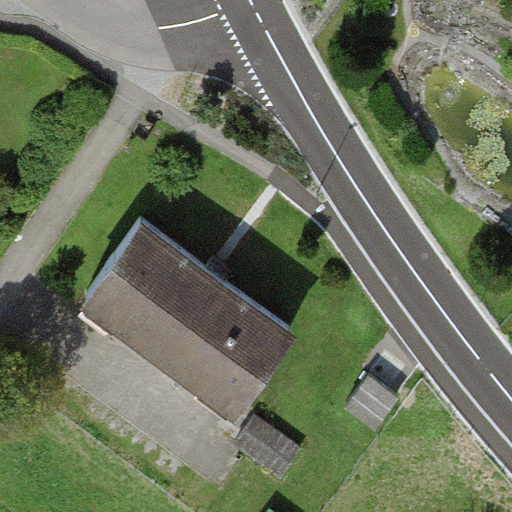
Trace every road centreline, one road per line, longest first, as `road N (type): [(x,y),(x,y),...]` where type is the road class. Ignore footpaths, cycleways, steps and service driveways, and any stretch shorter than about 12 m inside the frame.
road 1 (tertiary): [(511,397),(401,251),(251,0)]
road 2 (residential): [(251,0),(150,33),(82,16),(57,0)]
